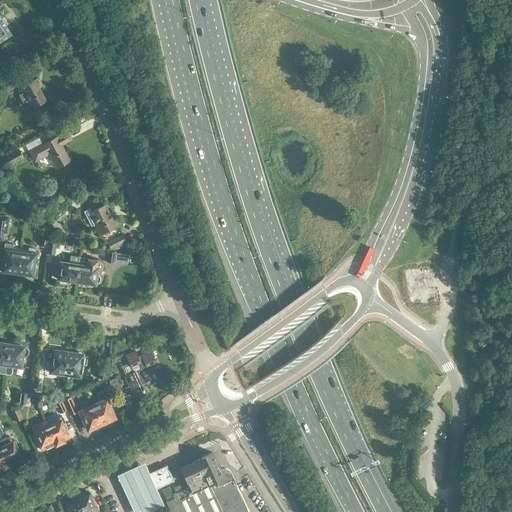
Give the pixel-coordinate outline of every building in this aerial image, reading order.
[(0,42),(11,35),(0,17),(0,42)] [(22,71),(0,82),(5,93),(17,87),(20,94),(19,95),(23,102),(29,99),(33,107),(45,100),(39,89),(43,86),(38,78),(35,80),(25,85),(22,80),(25,78),(22,71)] [(49,154),(53,160),(56,167),(70,160),(61,145),(71,140),(67,133),(57,138),(57,137),(45,143),(45,142),(42,143),(39,137),(25,144),(35,162),(49,154)] [(24,157),(19,148),(5,156),(10,165),(24,157)] [(99,234),(118,225),(114,217),(112,218),(110,213),(109,213),(104,204),(91,211),(90,208),(84,211),(91,226),(95,224),(96,226),(95,226),(99,234)] [(6,232),(9,215),(0,213),(0,240),(3,241),(5,232),(6,232)] [(49,236),(41,234),(39,244),(47,245),(48,241),(49,236)] [(107,242),(109,246),(110,248),(112,247),(112,249),(116,247),(117,249),(126,245),(124,242),(126,241),(122,234),(107,242)] [(55,252),(56,242),(48,241),(47,245),(47,251),(55,252)] [(17,272),(20,248),(13,247),(13,244),(6,243),(4,259),(3,259),(2,263),(1,262),(0,270),(17,272)] [(20,248),(17,272),(34,275),(35,267),(34,267),(34,263),(33,263),(35,248),(28,247),(28,249),(20,248)] [(114,263),(116,252),(109,251),(107,262),(114,263)] [(116,252),(114,263),(121,264),(123,253),(116,252)] [(76,281),(80,256),(71,255),(70,263),(60,262),(59,268),(58,268),(56,269),(54,271),(54,274),(55,275),(57,276),(58,277),(58,278),(76,281)] [(80,256),(76,281),(95,283),(95,282),(96,282),(97,282),(99,281),(100,280),(100,278),(100,277),(99,275),(97,274),(96,274),(97,267),(96,267),(98,258),(88,257),(88,258),(80,256)] [(9,344),(0,342),(0,373),(0,374),(5,374),(7,365),(6,365),(9,344)] [(24,356),(28,353),(28,350),(25,347),(23,347),(23,346),(9,344),(6,365),(7,365),(5,374),(10,375),(12,374),(13,366),(20,367),(22,355),(24,356)] [(64,374),(68,352),(53,350),(53,351),(48,350),(46,359),(51,360),(50,372),(64,374)] [(142,368),(133,372),(124,376),(134,397),(145,392),(142,385),(147,382),(147,383),(163,376),(158,365),(155,366),(153,363),(156,362),(151,351),(141,355),(142,357),(138,359),(135,351),(126,356),(131,367),(139,363),(142,368)] [(82,354),(68,352),(64,374),(79,376),(81,364),(86,365),(87,356),(82,355),(82,354)] [(100,367),(98,378),(106,379),(107,368),(100,367)] [(109,381),(116,396),(124,392),(117,377),(109,381)] [(110,385),(104,388),(109,398),(115,395),(110,385)] [(29,407),(31,398),(30,398),(30,396),(28,396),(28,393),(20,392),(18,403),(24,404),(24,406),(29,407)] [(59,393),(48,399),(54,411),(58,409),(60,413),(67,410),(64,404),(59,393)] [(31,398),(29,407),(30,407),(30,404),(33,404),(33,405),(42,406),(43,395),(35,394),(32,394),(31,398)] [(93,404),(102,424),(115,417),(105,396),(99,399),(99,401),(93,404)] [(77,412),(72,400),(64,404),(67,410),(68,410),(71,416),(77,412)] [(102,424),(93,404),(86,408),(85,405),(79,408),(89,430),(102,424)] [(15,423),(23,419),(18,409),(11,412),(15,423)] [(47,425),(56,443),(56,445),(64,441),(64,440),(69,437),(60,417),(54,420),(55,422),(47,425)] [(56,443),(47,425),(46,421),(40,423),(33,427),(35,431),(33,432),(36,438),(38,437),(43,449),(56,443)] [(0,426),(0,448),(8,466),(21,459),(16,447),(18,446),(15,440),(12,441),(9,435),(2,439),(0,435),(0,434),(3,433),(0,426)] [(173,497),(167,500),(166,500),(171,511),(249,511),(231,475),(230,472),(229,470),(227,469),(225,469),(223,469),(220,469),(212,452),(196,459),(197,460),(180,468),(189,486),(186,488),(183,482),(173,487),(176,493),(172,494),(173,497)] [(143,460),(115,472),(133,511),(141,511),(163,502),(143,460)] [(171,479),(164,464),(154,468),(153,468),(152,468),(153,469),(148,471),(147,474),(153,487),(160,484),(160,485),(161,484),(171,479)] [(172,494),(168,487),(162,490),(167,500),(173,497),(172,494)] [(91,511),(98,511),(90,492),(78,497),(84,511),(87,511),(91,511)] [(84,511),(78,497),(66,503),(70,511),(84,511)]
